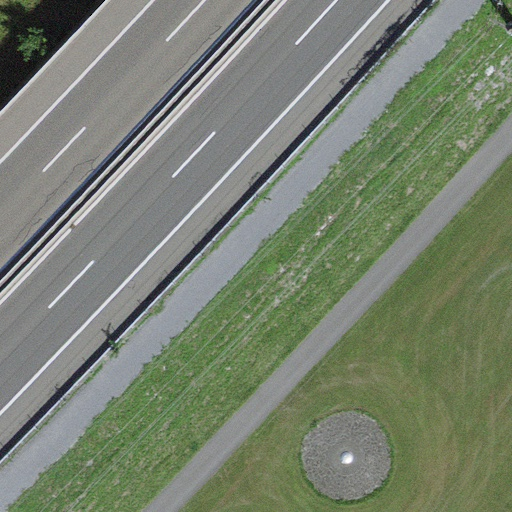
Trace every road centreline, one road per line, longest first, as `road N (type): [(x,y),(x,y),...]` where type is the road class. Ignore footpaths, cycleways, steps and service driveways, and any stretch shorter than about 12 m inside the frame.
road 1 (track): [(474,0),(259,237),(0,503)]
road 2 (track): [(511,145),(165,511)]
road 3 (motorway): [(0,363),(338,0)]
road 4 (motorway): [(207,0),(0,219)]
